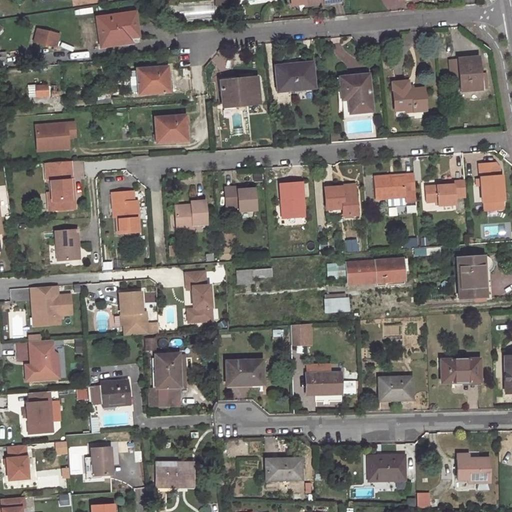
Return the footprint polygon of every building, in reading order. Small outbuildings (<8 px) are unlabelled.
[(138,37),(134,13),(96,18),(101,47),(113,45),(112,40),(132,37),(138,37)] [(58,35),(37,30),(34,44),(44,47),(46,38),(57,41),(58,35)] [(57,41),(46,38),(44,47),(54,49),(57,41)] [(480,90),(477,57),(457,59),(460,92),(480,90)] [(313,88),(311,63),(274,67),(277,92),(313,88)] [(168,92),(166,67),(136,70),(138,91),(139,94),(168,92)] [(138,91),(136,70),(129,71),(131,92),(138,91)] [(371,111),(367,75),(339,78),(340,90),(343,90),(345,89),(348,114),(371,111)] [(257,103),(255,78),(220,82),(222,106),(257,103)] [(425,110),(423,89),(408,90),(407,81),(391,83),(394,111),(413,109),(413,111),(425,110)] [(48,85),(29,86),(29,97),(48,96),(48,85)] [(348,114),(345,89),(343,90),(340,90),(343,119),(346,119),(347,119),(352,119),(371,117),(371,111),(348,114)] [(186,140),(185,116),(154,118),(156,143),(186,140)] [(35,126),(37,151),(68,148),(67,138),(75,137),(73,123),(35,126)] [(500,150),(496,155),(501,158),(505,154),(500,150)] [(70,162),(45,163),(46,175),(71,173),(70,162)] [(476,165),(479,202),(480,202),(502,200),(499,174),(497,175),(497,168),(493,164),(476,165)] [(50,182),(51,194),(52,210),(72,209),(71,194),(74,194),(73,181),(71,181),(71,173),(46,175),(47,183),(50,182)] [(374,199),(404,197),(403,191),(414,190),(412,173),(402,174),(403,178),(390,179),(390,175),(373,176),(374,199)] [(435,206),(454,204),(453,197),(464,196),(463,179),(451,180),(451,184),(435,185),(423,186),(424,203),(435,202),(435,206)] [(284,201),(285,219),(304,218),(301,182),(280,184),(281,201),(284,201)] [(236,211),(254,210),(253,189),(245,190),(236,190),(236,187),(223,189),(224,206),(236,206),(236,211)] [(355,214),(354,191),(341,191),(341,187),(324,188),(326,209),(341,208),(342,216),(355,214)] [(139,231),(137,200),(133,201),(132,192),(112,193),(112,203),(115,203),(116,216),(116,233),(139,231)] [(191,225),(205,224),(204,201),(189,202),(189,205),(173,206),(174,229),(191,228),(191,225)] [(55,232),(57,262),(79,260),(77,231),(55,232)] [(484,256),(455,258),(457,298),(483,297),(482,271),(483,271),(485,271),(486,270),(487,270),(488,269),(490,267),(490,263),(490,261),(489,259),(488,258),(486,257),(484,256)] [(403,280),(402,259),(345,263),(346,277),(347,284),(403,280)] [(345,263),(326,265),(328,279),(346,277),(345,263)] [(253,270),(236,272),(237,283),(254,282),(253,277),(253,271),(253,270)] [(191,319),(193,322),(211,320),(208,285),(204,285),(203,272),(184,273),(185,290),(191,289),(192,309),(192,310),(190,313),(191,319)] [(57,296),(57,286),(30,288),(31,300),(36,299),(38,326),(53,325),(53,316),(59,316),(71,315),(70,295),(57,296)] [(123,325),(124,336),(147,335),(145,313),(141,313),(140,292),(119,294),(120,315),(123,315),(123,325)] [(349,311),(348,297),(323,298),(324,313),(349,311)] [(291,346),(312,345),(311,323),(290,324),(291,346)] [(154,349),(153,338),(145,338),(146,350),(154,349)] [(57,364),(57,355),(53,352),(52,341),(29,342),(30,365),(24,366),(25,381),(53,379),(53,369),(57,364)] [(179,386),(177,356),(177,355),(169,355),(169,358),(155,359),(156,390),(157,398),(151,398),(151,405),(180,404),(179,386)] [(511,355),(503,356),(504,393),(511,392),(511,355)] [(479,378),(478,359),(440,360),(441,383),(461,382),(461,379),(479,378)] [(262,384),(261,361),(225,362),(226,383),(250,383),(250,385),(262,384)] [(340,393),(340,373),(305,374),(305,394),(340,393)] [(411,399),(411,378),(379,378),(379,400),(411,399)] [(131,404),(128,380),(99,382),(100,386),(101,403),(102,407),(131,404)] [(100,386),(91,387),(92,404),(101,403),(100,386)] [(156,390),(146,391),(147,406),(151,405),(151,398),(157,398),(156,390)] [(45,392),(29,393),(29,403),(25,403),(28,434),(52,432),(51,421),(47,422),(46,411),(46,402),(50,402),(49,392),(45,392)] [(28,478),(25,445),(7,446),(8,458),(6,459),(8,480),(28,478)] [(85,467),(86,479),(93,478),(93,476),(110,474),(109,464),(112,464),(110,447),(90,448),(91,457),(92,467),(85,467)] [(488,482),(487,459),(467,459),(467,455),(456,455),(457,479),(467,479),(467,482),(488,482)] [(404,479),(403,456),(367,457),(368,477),(376,476),(377,480),(404,479)] [(300,479),(300,458),(278,459),(278,463),(264,463),(265,481),(300,479)] [(192,487),(192,463),(155,462),(155,489),(169,489),(169,487),(192,487)] [(429,506),(429,492),(416,492),(416,506),(429,506)] [(23,497),(0,499),(1,509),(0,509),(0,511),(20,511),(21,508),(24,507),(23,497)]
